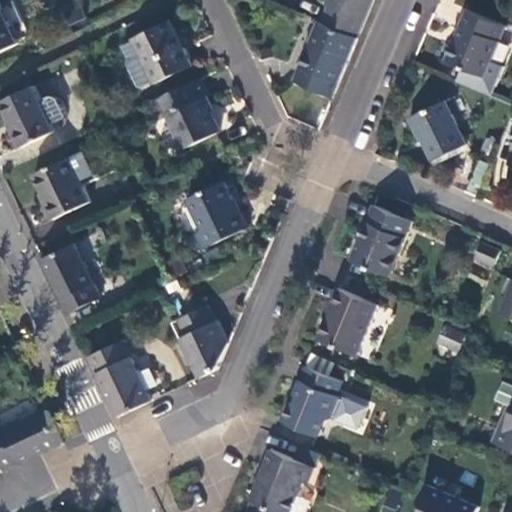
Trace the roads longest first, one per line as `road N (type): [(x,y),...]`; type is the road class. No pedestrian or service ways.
road 1 (residential): [(115,452),(227,403),(333,157)]
road 2 (residential): [(0,214),(115,452)]
road 3 (residential): [(333,157),(272,131),(212,0)]
road 4 (residential): [(511,232),(333,157)]
road 5 (residential): [(333,157),(398,0)]
road 6 (residential): [(0,511),(115,452)]
